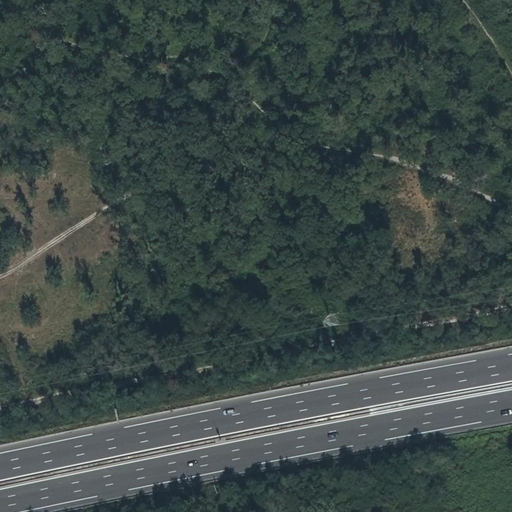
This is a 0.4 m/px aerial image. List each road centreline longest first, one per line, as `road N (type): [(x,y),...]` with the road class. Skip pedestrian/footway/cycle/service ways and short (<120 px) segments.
road 1 (track): [(511,309),(0,415)]
road 2 (motorway): [(511,368),(0,469)]
road 3 (motorway): [(0,504),(511,404)]
